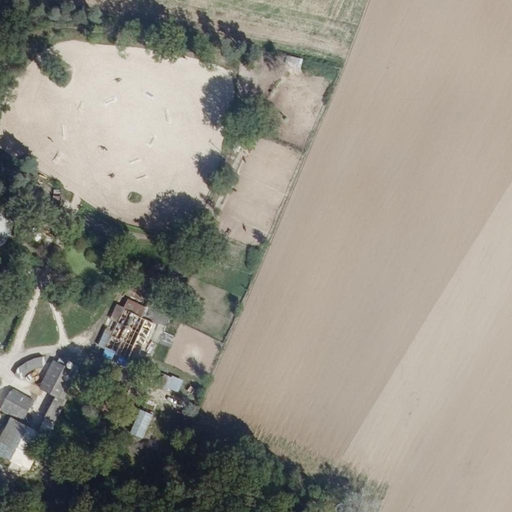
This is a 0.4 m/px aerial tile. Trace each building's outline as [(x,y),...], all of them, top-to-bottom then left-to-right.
[(239,151),(244,138),(234,134),(229,147),(239,151)] [(0,248),(2,247),(7,241),(10,234),(11,226),(10,218),(7,211),(2,205),(0,204),(0,248)] [(129,358),(147,318),(143,316),(148,306),(129,297),(124,308),(123,307),(105,347),(129,358)] [(105,347),(123,307),(116,304),(98,344),(105,347)] [(136,361),(154,321),(147,318),(129,358),(136,361)] [(38,366),(50,364),(54,354),(43,355),(31,358),(19,365),(14,374),(22,378),(27,372),(33,368),(38,366)] [(55,422),(66,400),(64,398),(77,371),(69,367),(72,362),(60,356),(57,361),(54,359),(39,386),(56,395),(38,430),(20,465),(15,474),(24,479),(29,470),(54,421),(55,422)] [(77,371),(80,366),(72,362),(69,367),(77,371)] [(178,393),(183,381),(172,376),(171,377),(164,374),(158,387),(166,391),(167,388),(178,393)] [(23,420),(34,399),(13,388),(2,409),(23,420)] [(143,439),(153,415),(141,410),(131,434),(143,439)] [(0,454),(8,458),(25,424),(10,416),(0,436),(0,454)] [(20,465),(38,430),(25,424),(8,458),(20,465)] [(75,485),(82,471),(69,464),(64,473),(52,466),(49,472),(75,485)]
